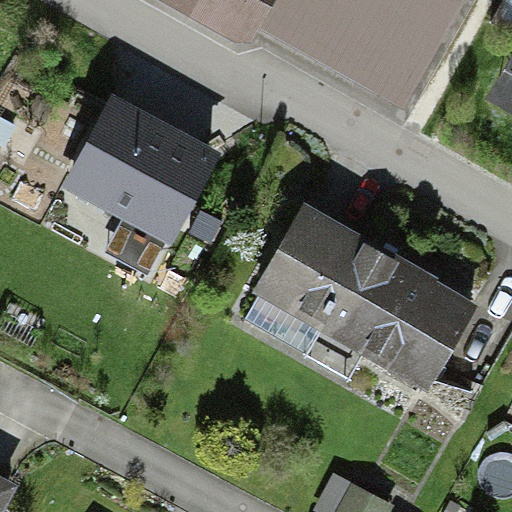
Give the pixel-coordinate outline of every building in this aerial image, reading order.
[(133,0),(243,64),(274,11),(401,86),(452,0),(133,0)] [(204,171),(110,124),(78,186),(172,234),(204,171)] [(478,306),(304,210),(253,301),(427,397),(478,306)] [(0,511),(9,511),(18,496),(0,486),(0,511)] [(373,511),(346,497),(337,511),(373,511)]
